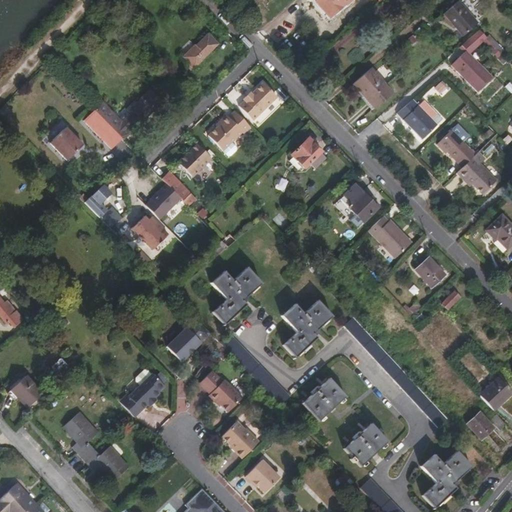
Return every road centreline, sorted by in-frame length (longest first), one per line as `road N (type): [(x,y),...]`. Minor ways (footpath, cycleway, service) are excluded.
road 1 (residential): [(511,306),(213,0)]
road 2 (residential): [(424,432),(340,339),(291,383),(246,335),(260,321)]
road 3 (residential): [(0,422),(83,511)]
